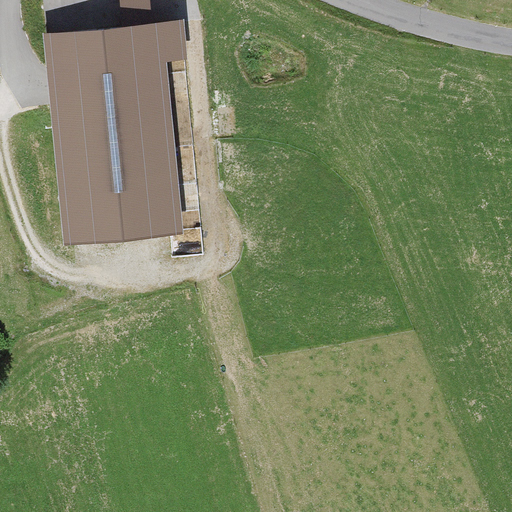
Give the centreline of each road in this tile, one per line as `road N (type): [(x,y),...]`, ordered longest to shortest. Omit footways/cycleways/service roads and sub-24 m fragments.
road 1 (track): [(22,76),(5,109),(3,161),(39,257),(60,273),(91,278),(193,269),(209,260),(215,231),(192,18)]
road 2 (tertiary): [(359,0),(511,41)]
